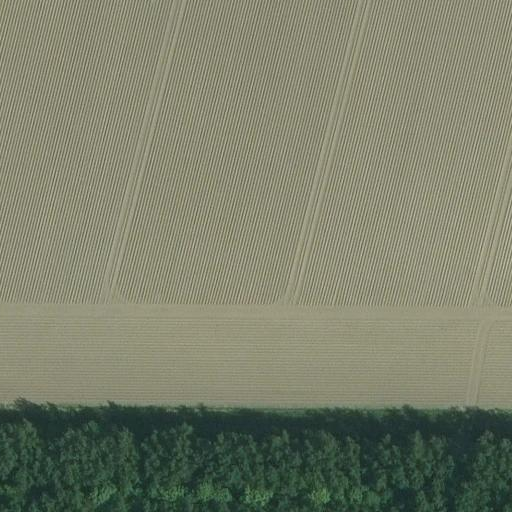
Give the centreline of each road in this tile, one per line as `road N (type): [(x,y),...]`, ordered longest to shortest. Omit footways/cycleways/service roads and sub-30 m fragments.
road 1 (track): [(511,453),(0,447)]
road 2 (track): [(463,406),(0,403)]
road 3 (track): [(462,511),(463,406),(511,406)]
